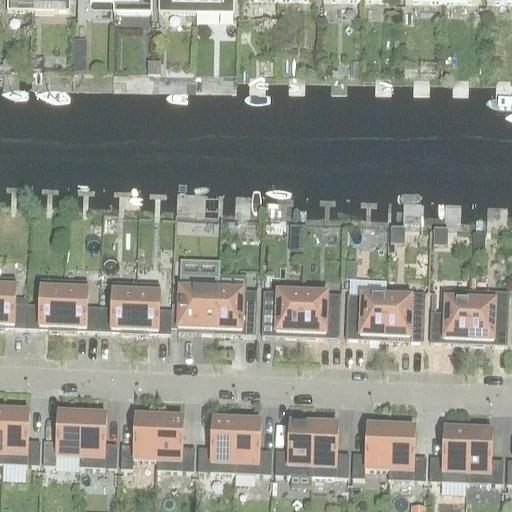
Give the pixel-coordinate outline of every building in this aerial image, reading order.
[(6,0),(6,14),(31,14),(31,0),(6,0)] [(31,0),(31,14),(69,15),(68,0),(31,0)] [(112,15),(113,16),(113,0),(88,0),(89,6),(113,6),(112,15)] [(113,0),(113,16),(151,16),(150,0),(113,0)] [(157,0),(158,16),(195,17),(195,0),(157,0)] [(195,0),(195,17),(233,17),(233,0),(195,0)] [(74,44),(74,56),(86,56),(86,44),(74,44)] [(32,60),(32,73),(44,73),(45,61),(32,60)] [(474,250),(473,258),(484,258),(484,250),(474,250)] [(177,332),(177,337),(216,339),(218,295),(218,283),(219,264),(181,263),(180,281),(178,309),(178,312),(177,332)] [(346,265),(346,284),(354,284),(356,284),(356,266),(346,265)] [(15,309),(16,283),(0,282),(0,333),(4,334),(5,333),(26,334),(27,309),(15,309)] [(40,285),(39,310),(27,309),(26,334),(47,334),(47,336),(62,336),(64,285),(40,285)] [(86,312),(88,286),(64,285),(62,336),(76,337),(76,336),(98,336),(99,312),(86,312)] [(111,313),(99,312),(98,336),(119,337),(119,338),(134,339),(136,288),(112,287),(111,313)] [(159,289),(136,288),(134,339),(148,340),(148,338),(170,339),(170,332),(171,315),(158,315),(159,289)] [(257,296),(218,295),(216,339),(255,340),(257,296)] [(429,348),(468,349),(470,296),(445,295),(444,318),(430,317),(429,348)] [(470,296),(468,349),(506,351),(509,297),(470,296)] [(261,341),(300,342),(302,298),(263,297),(261,341)] [(345,344),(384,346),(386,297),(385,297),(385,302),(347,300),(345,344)] [(386,297),(384,346),(423,347),(425,299),(386,297)] [(340,300),(302,298),(300,342),(339,344),(340,300)] [(171,315),(170,332),(177,332),(178,312),(178,309),(171,308),(171,315)] [(28,446),(29,418),(4,417),(2,469),(39,470),(40,446),(28,446)] [(55,462),(79,462),(80,462),(81,420),(57,419),(56,447),(44,447),(43,471),(55,471),(55,462)] [(105,449),(106,421),(81,420),(80,462),(79,462),(79,472),(116,474),(117,449),(105,449)] [(133,465),(156,466),(157,466),(159,423),(134,422),(133,450),(121,450),(120,474),(132,474),(133,465)] [(183,424),(159,423),(157,466),(156,466),(156,475),(193,477),(194,453),(182,452),(183,424)] [(197,477),(234,478),(236,426),(211,425),(210,453),(198,453),(197,477)] [(259,455),(260,427),(236,426),(234,478),(270,480),(271,456),(259,455)] [(287,457),(275,456),(274,480),(311,482),(313,429),(288,428),(287,457)] [(348,459),(336,459),(338,430),(313,429),(311,482),(348,483),(348,459)] [(351,483),(364,484),(364,474),(388,475),(390,433),(366,432),(364,460),(352,459),(351,483)] [(414,462),(415,434),(390,433),(388,475),(387,485),(425,486),(426,462),(414,462)] [(429,486),(465,488),(466,478),(467,436),(443,435),(442,463),(430,462),(429,486)] [(491,465),(492,437),(467,436),(466,478),(465,488),(502,489),(503,465),(491,465)]
